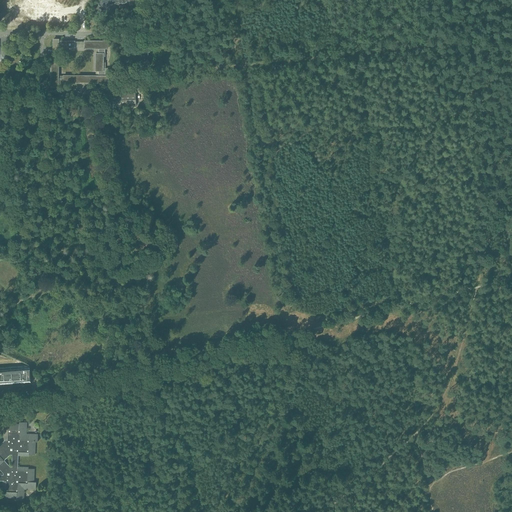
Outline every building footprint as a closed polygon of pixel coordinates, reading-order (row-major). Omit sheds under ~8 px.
[(58,41),(58,39),(53,39),(53,49),(58,49),(58,48),(75,48),(75,41),(58,41)] [(108,48),(108,41),(85,41),(85,48),(99,48),(99,54),(96,54),(96,70),(99,70),(98,76),(64,76),(64,78),(57,78),(57,60),(51,59),(51,87),(57,87),(57,88),(59,88),(59,84),(68,84),(68,82),(105,83),(105,86),(107,86),(108,76),(105,76),(105,68),(103,67),(103,57),(105,57),(105,48),(108,48)] [(149,52),(149,49),(148,49),(148,46),(141,46),(141,67),(147,67),(147,64),(149,64),(149,62),(147,62),(147,52),(149,52)] [(111,107),(112,107),(136,105),(135,93),(111,95),(111,107)] [(0,384),(32,382),(30,365),(0,366),(0,384)] [(0,480),(3,481),(2,488),(0,487),(0,493),(2,493),(2,497),(16,498),(16,500),(24,501),(24,489),(36,489),(36,482),(34,482),(34,469),(28,468),(29,467),(18,467),(18,455),(29,456),(29,454),(35,455),(35,442),(38,442),(38,434),(26,434),(27,422),(19,422),(19,424),(6,424),(6,430),(5,429),(4,441),(0,444),(0,480)]
